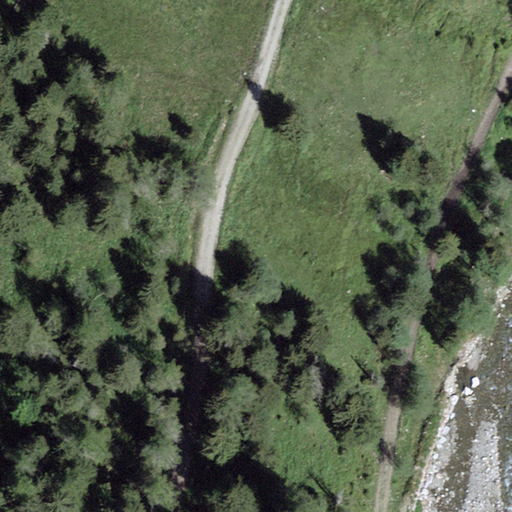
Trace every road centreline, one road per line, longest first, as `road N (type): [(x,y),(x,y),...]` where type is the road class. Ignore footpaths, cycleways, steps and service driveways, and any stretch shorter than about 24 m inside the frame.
road 1 (track): [(282,0),(189,280),(188,379),(168,511)]
road 2 (track): [(511,71),(444,220),(383,448),(376,511)]
